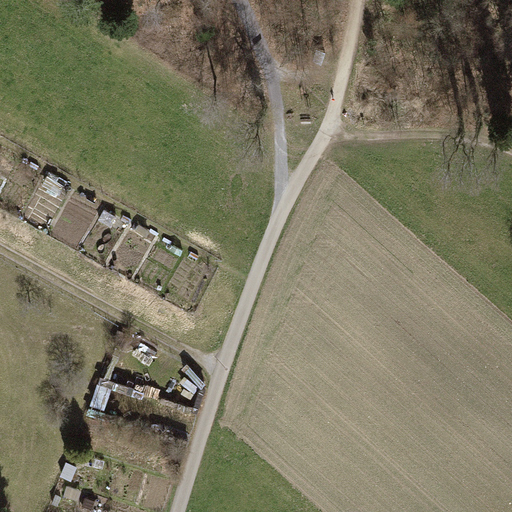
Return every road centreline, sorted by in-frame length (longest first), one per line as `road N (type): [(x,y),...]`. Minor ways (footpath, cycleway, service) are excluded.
road 1 (track): [(178,511),(283,216)]
road 2 (track): [(223,370),(0,247)]
road 3 (track): [(242,0),(274,83),(283,216)]
road 4 (track): [(320,142),(443,135),(511,152)]
road 5 (track): [(320,142),(339,95),(357,0)]
